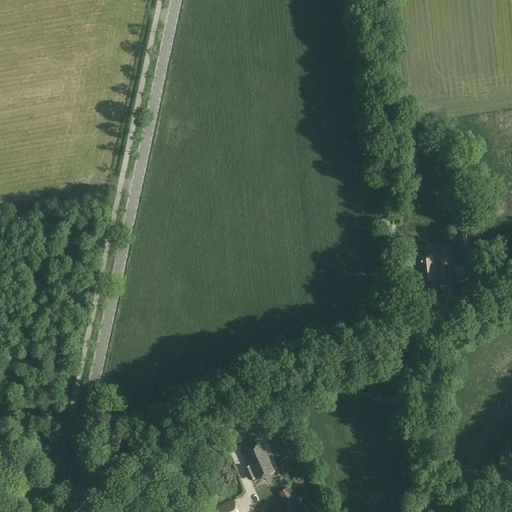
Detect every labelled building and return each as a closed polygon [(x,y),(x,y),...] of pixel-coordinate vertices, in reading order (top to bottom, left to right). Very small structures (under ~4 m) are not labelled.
[(465,230),(452,232),(459,259),(473,256),(465,230)] [(437,253),(413,255),(417,285),(440,282),(437,253)] [(473,262),(454,267),(458,285),(478,279),(473,262)] [(249,464),(242,468),(248,482),(274,470),(261,440),(242,449),(249,464)] [(282,445),(275,448),(279,458),(286,456),(284,451),(288,450),(286,445),(282,447),(282,445)] [(238,511),(233,498),(208,509),(209,511),(238,511)]
